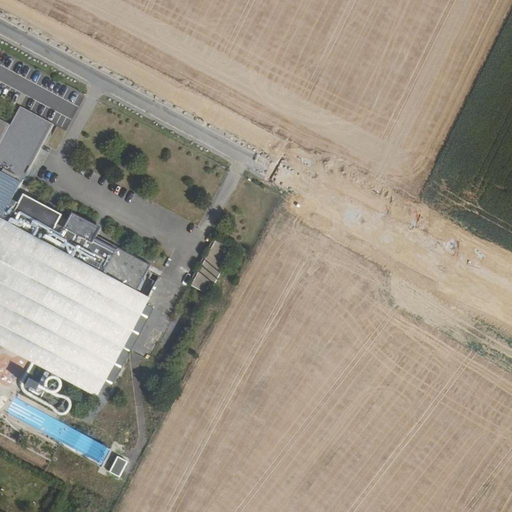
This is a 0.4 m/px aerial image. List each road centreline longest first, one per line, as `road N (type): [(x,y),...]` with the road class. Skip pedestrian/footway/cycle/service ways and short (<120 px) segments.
road 1 (residential): [(0,30),(272,171)]
road 2 (track): [(511,295),(272,171)]
